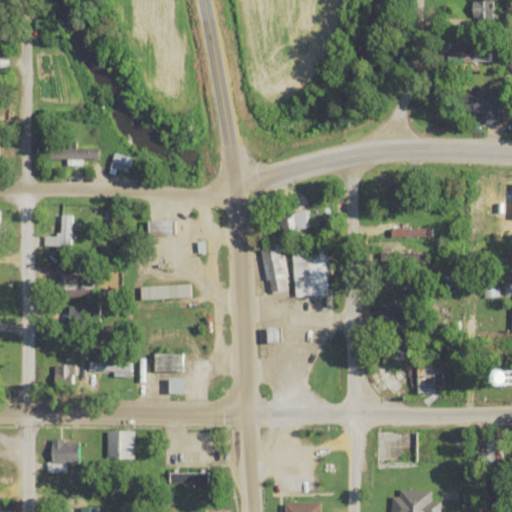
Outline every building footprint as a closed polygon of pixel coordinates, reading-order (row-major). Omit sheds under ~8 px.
[(476,0),(476,23),(495,23),(495,0),(476,0)] [(493,62),(493,49),(465,49),(465,62),(493,62)] [(501,123),(501,91),(468,91),(468,112),(487,112),(487,123),(501,123)] [(83,159),(101,159),(101,147),(52,146),(51,159),(83,160),(83,159)] [(113,168),(131,172),(135,158),(117,154),(113,168)] [(305,237),(305,213),(284,213),(284,237),(305,237)] [(73,215),(62,215),(62,235),(46,235),(46,247),(73,247),(73,215)] [(178,235),(178,219),(153,219),(153,235),(178,235)] [(433,228),(393,227),(393,237),(433,237),(433,228)] [(263,245),(271,293),(290,290),(282,242),(263,245)] [(327,246),(294,248),(298,297),(330,295),(327,246)] [(57,268),(57,297),(94,297),(94,279),(72,279),(72,268),(57,268)] [(191,285),(142,285),(142,298),(191,298),(191,285)] [(383,304),(383,324),(413,324),(413,304),(383,304)] [(158,353),(158,372),(186,372),(186,353),(158,353)] [(133,372),(133,356),(111,356),(111,372),(133,372)] [(419,363),(419,393),(442,393),(442,363),(419,363)] [(56,383),(76,384),(77,367),(57,366),(56,383)] [(172,393),(188,393),(188,378),(172,378),(172,393)] [(135,431),(108,431),(108,459),(135,459),(135,431)] [(487,440),(487,462),(506,462),(506,440),(487,440)] [(172,483),(210,483),(210,471),(172,471),(172,483)] [(392,511),(441,511),(442,502),(431,501),(432,490),(401,489),(401,497),(393,497),(392,511)] [(323,511),(323,503),(290,503),(289,511),(323,511)]
